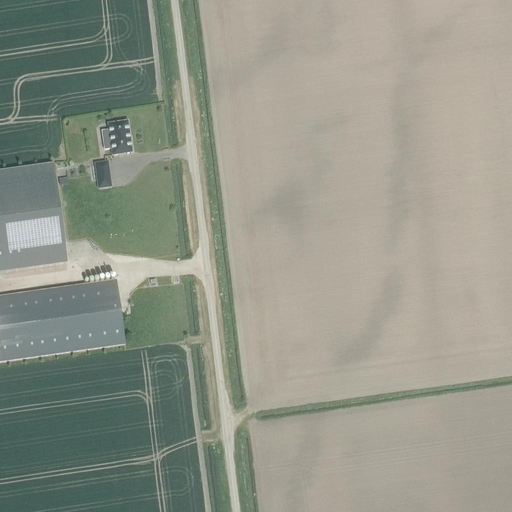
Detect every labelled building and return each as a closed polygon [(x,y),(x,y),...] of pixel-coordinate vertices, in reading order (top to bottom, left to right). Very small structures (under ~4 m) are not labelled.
[(103,144),(104,153),(111,152),(112,159),(132,156),(127,124),(108,127),(110,143),(103,144)] [(96,166),(97,174),(108,173),(107,164),(96,166)] [(53,165),(0,172),(0,274),(67,264),(53,165)] [(115,272),(83,276),(84,286),(116,281),(115,272)] [(0,363),(125,346),(116,281),(84,286),(0,297),(0,363)]
